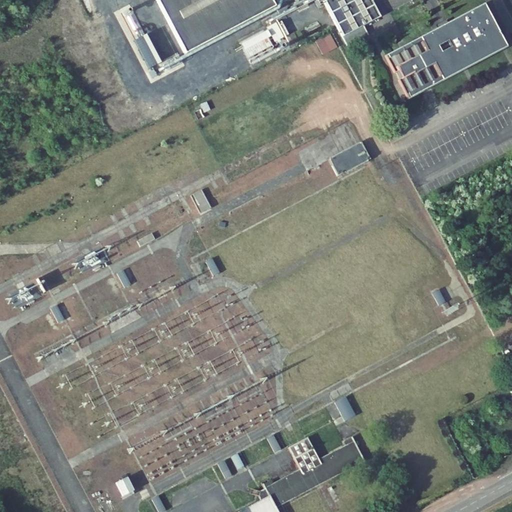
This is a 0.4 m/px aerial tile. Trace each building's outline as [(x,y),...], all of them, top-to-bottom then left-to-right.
[(156,0),(184,55),(274,7),(270,0),(156,0)] [(371,0),(322,0),(331,16),(335,25),(342,37),(349,50),(358,46),(356,41),(368,35),(363,25),(380,17),(371,0)] [(335,25),(331,16),(311,27),(316,35),(335,25)] [(281,21),(267,29),(274,42),(288,35),(281,21)] [(434,41),(394,63),(403,79),(426,67),(428,73),(436,69),(441,77),(480,55),(462,21),(432,37),(434,41)] [(272,46),(264,32),(240,45),(248,59),(272,46)] [(316,41),(323,54),(336,47),(329,34),(316,41)] [(360,143),(329,159),(338,177),(369,161),(360,143)] [(211,209),(201,191),(191,196),(201,214),(211,209)] [(151,234),(137,241),(140,247),(155,240),(151,234)] [(212,259),(206,262),(213,277),(220,273),(212,259)] [(123,271),(117,274),(124,289),(131,285),(123,271)] [(445,303),(439,290),(432,294),(438,306),(445,303)] [(56,305),(50,309),(57,323),(64,320),(56,305)] [(345,398),(334,403),(344,422),(355,416),(345,398)] [(273,436),(266,439),(274,454),(281,451),(273,436)] [(278,511),(276,508),(316,487),(328,480),(364,461),(351,437),(343,441),(341,442),(344,447),(318,460),(306,438),(289,448),(299,470),(264,488),(259,491),(258,497),(260,501),(237,511),(278,511)] [(237,455),(230,458),(237,471),(244,468),(237,455)] [(224,461),(217,464),(225,480),(232,477),(224,461)] [(158,497),(151,501),(157,511),(163,511),(166,511),(158,497)]
